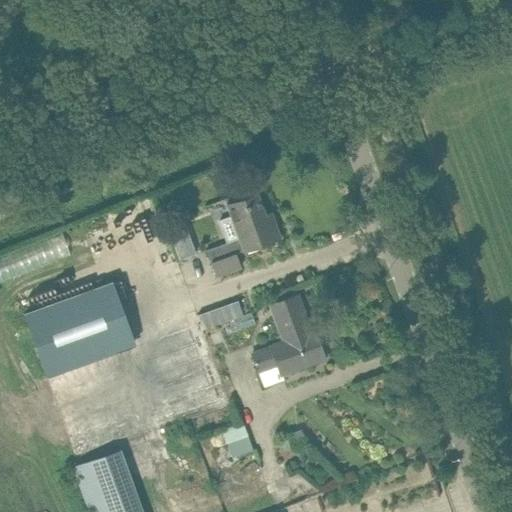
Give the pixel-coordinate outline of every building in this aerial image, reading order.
[(280,237),(274,221),(268,223),(258,193),(227,204),(239,238),(207,250),(216,275),(241,266),(236,253),(280,237)] [(180,258),(194,253),(188,235),(174,240),(180,258)] [(228,400),(222,384),(200,323),(135,347),(111,282),(24,313),(31,332),(48,378),(76,455),(228,400)] [(282,373),(305,365),(324,358),(314,330),(308,332),(305,325),(308,324),(298,295),(270,304),(284,340),(269,345),(270,347),(252,354),(259,373),(279,365),(282,373)] [(203,309),(207,325),(246,316),(242,300),(203,309)] [(243,422),(222,429),(227,443),(248,436),(243,422)] [(248,436),(227,443),(232,457),(252,450),(248,436)] [(77,462),(92,511),(146,511),(127,448),(77,462)]
